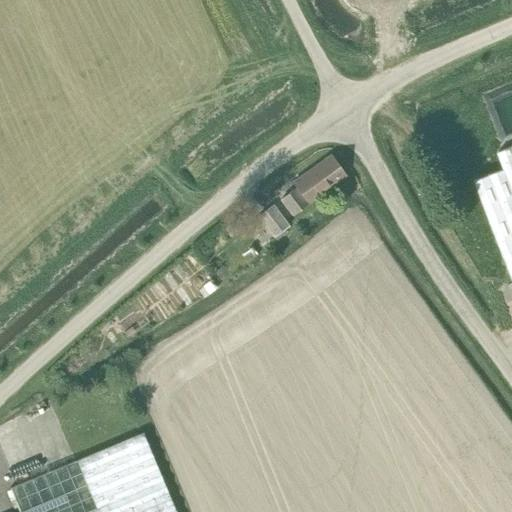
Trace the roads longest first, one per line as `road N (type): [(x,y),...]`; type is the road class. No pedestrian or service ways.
road 1 (unclassified): [(0,394),(251,176),(341,109)]
road 2 (unclassified): [(511,376),(429,259),(341,109)]
road 3 (unclassified): [(341,109),(511,24)]
road 4 (unclassified): [(341,109),(287,0)]
